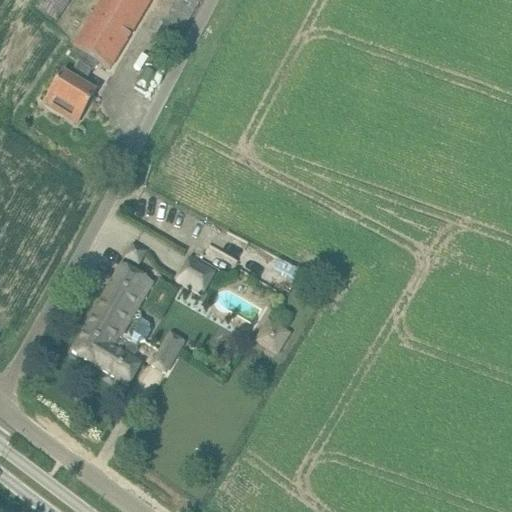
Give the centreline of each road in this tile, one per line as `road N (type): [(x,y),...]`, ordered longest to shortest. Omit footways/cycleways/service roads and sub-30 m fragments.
road 1 (unclassified): [(0,389),(79,267),(209,0)]
road 2 (unclassified): [(138,511),(0,409)]
